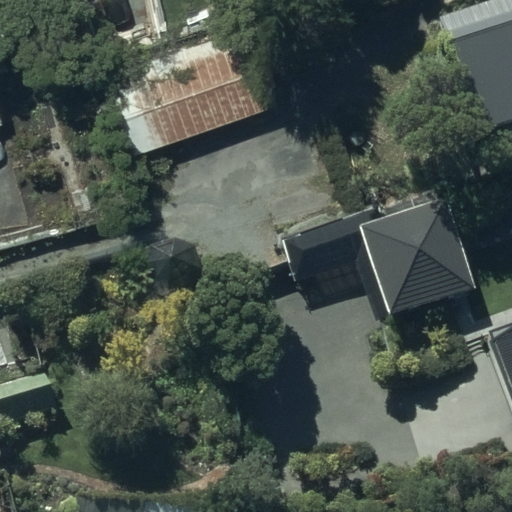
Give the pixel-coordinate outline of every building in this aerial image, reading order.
[(511,4),(428,32),(474,155),(511,140),(511,4)] [(87,71),(114,150),(282,94),(255,14),(87,71)] [(383,241),(362,249),(368,265),(394,339),(483,307),(450,217),(383,241)] [(299,291),(368,265),(362,249),(383,241),(374,218),(284,252),(299,291)] [(511,361),(491,375),(511,428),(511,361)] [(48,370),(18,377),(0,383),(0,426),(57,413),(48,370)]
